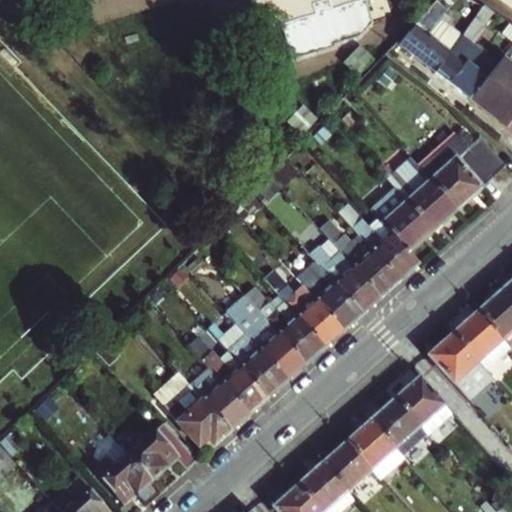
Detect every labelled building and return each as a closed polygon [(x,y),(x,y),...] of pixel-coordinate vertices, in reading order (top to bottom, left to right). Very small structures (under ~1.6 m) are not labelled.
[(249,0),(251,7),(265,3),(273,30),(281,27),(291,62),(335,49),(334,45),(358,37),(372,23),(366,2),(372,0),(249,0)] [(442,0),(456,9),(463,0),(442,0)] [(433,20),(424,14),(415,25),(424,32),(433,20)] [(452,52),(424,32),(415,25),(399,44),(436,73),(452,52)] [(452,52),(436,73),(472,100),(496,68),(482,58),(474,69),(452,52)] [(511,80),(496,68),(472,100),(507,126),(511,119),(511,80)] [(289,119),(303,133),(317,119),(303,105),(289,119)] [(468,147),(456,134),(419,167),(457,209),(494,177),(468,147)] [(480,136),(468,147),(494,177),(506,165),(480,136)] [(457,209),(419,167),(411,158),(387,180),(400,194),(406,201),(433,230),(457,209)] [(234,205),(217,190),(210,199),(226,213),(234,205)] [(378,217),(383,223),(406,201),(400,194),(376,215),(378,217)] [(433,230),(406,201),(383,223),(391,232),(409,252),(433,230)] [(348,205),(339,212),(352,227),(357,223),(361,219),(348,205)] [(378,217),(370,225),(383,239),(391,232),(383,223),(378,217)] [(348,245),(328,222),(320,230),(340,252),(348,245)] [(359,235),(371,249),(399,281),(419,263),(409,252),(391,232),(383,239),(370,225),(364,230),(357,223),(352,227),(359,235)] [(371,249),(359,235),(351,242),(364,256),(371,249)] [(311,238),(302,246),(315,261),(324,252),(311,238)] [(340,252),(353,267),(381,298),(399,281),(371,249),(364,256),(351,242),(348,245),(340,252)] [(333,259),(322,269),(363,314),(381,298),(353,267),(345,273),(333,259)] [(363,314),(322,269),(322,268),(303,286),(315,300),(344,331),(363,314)] [(273,271),(264,279),(278,294),(286,286),(273,271)] [(511,282),(502,291),(511,302),(511,282)] [(255,287),(245,296),(259,311),(268,302),(255,287)] [(511,302),(502,291),(478,312),(503,340),(511,331),(511,302)] [(344,331),(315,300),(307,307),(295,292),(284,302),(297,316),(325,348),(344,331)] [(236,322),(288,380),(307,364),(266,318),(259,311),(245,296),(244,294),(226,310),(236,322)] [(284,302),(277,309),(290,323),(297,316),(284,302)] [(290,323),(277,309),(266,318),(307,364),(325,348),(297,316),(290,323)] [(454,334),(486,370),(511,348),(503,340),(478,312),(454,334)] [(217,339),(224,332),(214,321),(207,327),(217,339)] [(228,351),(241,366),(269,398),(288,380),(236,322),(224,332),(217,339),(228,351)] [(429,356),(461,392),(468,400),(493,378),(486,370),(454,334),(429,356)] [(198,337),(189,345),(203,360),(212,352),(198,337)] [(228,351),(221,358),(234,372),(241,366),(228,351)] [(203,360),(222,382),(250,414),(269,398),(241,366),(234,372),(221,358),(219,360),(212,352),(203,360)] [(179,354),(170,362),(184,377),(190,385),(194,381),(188,374),(193,369),(179,354)] [(184,377),(170,362),(161,370),(174,385),(184,377)] [(190,385),(192,386),(232,431),(240,424),(250,414),(222,382),(214,390),(201,375),(194,381),(190,385)] [(421,377),(396,399),(428,435),(454,413),(421,377)] [(232,431),(192,386),(166,409),(199,446),(209,437),(216,445),(232,431)] [(396,399),(371,420),(396,448),(404,457),(428,435),(396,399)] [(396,448),(371,420),(347,442),(372,469),(396,448)] [(129,454),(153,480),(179,457),(189,468),(201,458),(165,422),(129,454)] [(153,480),(129,454),(110,433),(100,441),(108,449),(90,465),(126,504),(153,480)] [(372,469),(347,442),(323,463),(348,491),(372,469)] [(0,476),(15,463),(0,445),(0,476)] [(396,448),(372,469),(380,478),(404,457),(396,448)] [(348,491),(323,463),(300,484),(325,511),(348,491)] [(62,511),(110,511),(79,476),(62,490),(73,503),(62,511)] [(324,511),(325,511),(300,484),(274,507),(278,511),(324,511)] [(62,490),(51,500),(61,511),(62,511),(73,503),(62,490)] [(348,491),(325,511),(324,511),(339,511),(355,498),(348,491)] [(511,511),(511,499),(497,511),(511,511)] [(496,511),(487,501),(483,505),(488,511),(496,511)]
